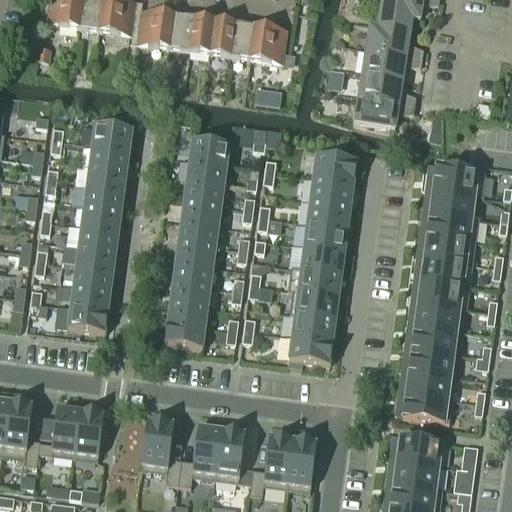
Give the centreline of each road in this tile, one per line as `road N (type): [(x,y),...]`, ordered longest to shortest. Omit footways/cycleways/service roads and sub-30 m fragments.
road 1 (residential): [(0,374),(304,414),(333,425)]
road 2 (residential): [(375,162),(346,384),(333,425)]
